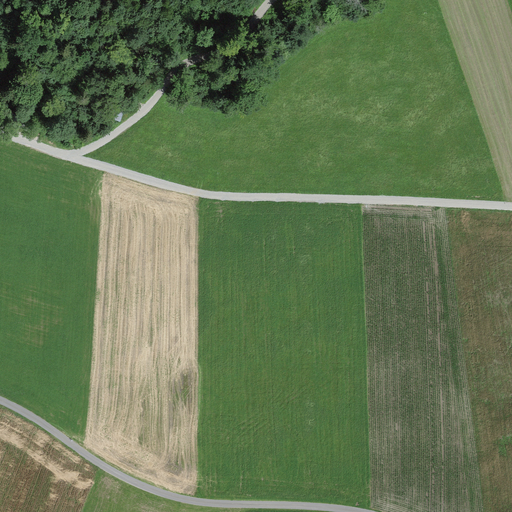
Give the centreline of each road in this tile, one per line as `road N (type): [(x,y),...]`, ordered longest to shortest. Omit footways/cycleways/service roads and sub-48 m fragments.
road 1 (track): [(0,134),(208,193),(511,206)]
road 2 (track): [(0,401),(129,482),(173,498),(355,511)]
road 3 (track): [(268,0),(234,43),(191,59),(144,111),(90,149),(66,154)]
